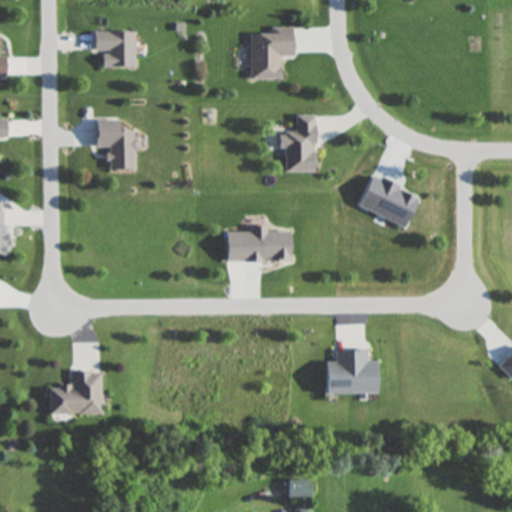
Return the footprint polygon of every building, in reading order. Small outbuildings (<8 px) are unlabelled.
[(292,58),(291,28),(269,29),(270,35),(249,35),(250,81),(281,81),(280,58),(292,58)] [(133,34),(92,34),(92,52),(101,52),(101,69),(133,69),(133,34)] [(295,117),(295,135),(280,135),(280,150),(285,150),(285,174),(313,174),(313,117),(295,117)] [(94,121),(94,148),(107,149),(107,171),(132,171),(133,132),(118,132),(118,122),(94,121)] [(322,364),(322,395),(374,395),(374,363),(363,363),(363,352),(332,352),(332,364),(322,364)] [(98,372),(69,372),(69,387),(47,387),(47,415),(98,415),(98,372)] [(310,480),(287,480),(287,499),(310,499),(310,480)]
